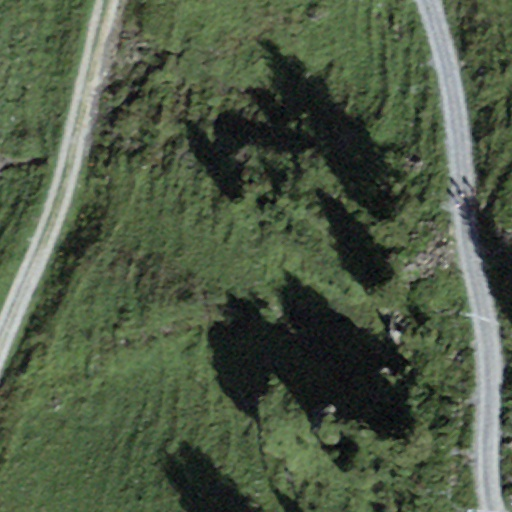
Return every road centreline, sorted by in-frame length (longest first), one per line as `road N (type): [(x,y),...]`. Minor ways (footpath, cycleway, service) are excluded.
road 1 (track): [(491,511),(486,354),(451,82),(426,0)]
road 2 (track): [(106,0),(67,173),(0,345)]
